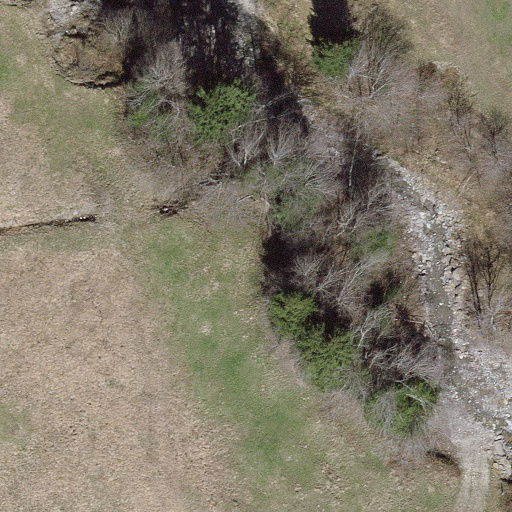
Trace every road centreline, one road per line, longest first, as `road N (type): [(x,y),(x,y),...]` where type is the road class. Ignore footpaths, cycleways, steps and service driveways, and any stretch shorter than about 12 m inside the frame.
road 1 (track): [(511,361),(494,371),(472,427),(456,511)]
road 2 (track): [(449,0),(453,26),(511,104)]
